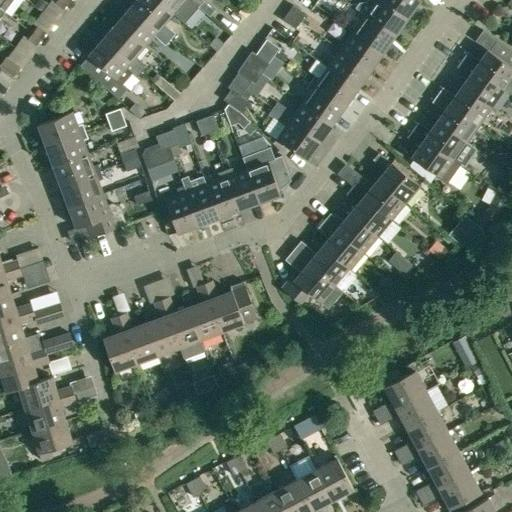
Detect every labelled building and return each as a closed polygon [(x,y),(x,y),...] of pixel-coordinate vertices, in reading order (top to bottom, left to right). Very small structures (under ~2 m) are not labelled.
[(13,0),(0,0),(0,8),(4,12),(13,0)] [(63,9),(67,3),(63,0),(56,0),(55,3),(63,9)] [(163,24),(173,13),(157,0),(135,0),(131,5),(169,39),(175,33),(163,24)] [(190,0),(157,0),(173,13),(182,2),(193,12),(198,6),(190,0)] [(394,36),(406,18),(381,0),(368,0),(366,3),(365,2),(360,3),(356,8),(360,11),(394,36)] [(381,0),(406,18),(419,0),(381,0)] [(214,10),(203,1),(198,6),(209,16),(214,10)] [(169,39),(131,5),(117,22),(144,46),(153,35),(164,45),(169,39)] [(293,5),(287,12),(300,21),(305,14),(293,5)] [(382,53),(394,36),(360,11),(355,17),(360,20),(352,32),(382,53)] [(295,28),(300,21),(287,12),(282,20),(295,28)] [(117,22),(103,38),(141,71),(146,66),(135,56),(144,46),(117,22)] [(37,26),(32,33),(40,39),(45,33),(37,26)] [(369,70),(382,53),(352,32),(344,43),(339,40),(335,46),(369,70)] [(36,45),(40,39),(32,33),(27,39),(36,45)] [(136,77),(141,71),(103,38),(88,55),(92,59),(84,69),(119,100),(128,90),(123,86),(133,75),(136,77)] [(278,48),(266,39),(261,47),(273,55),(278,48)] [(511,50),(497,40),(489,50),(487,49),(476,64),(472,61),(475,58),(467,52),(462,59),(504,89),(511,94),(511,50)] [(357,88),(369,70),(335,46),(330,52),(335,56),(327,67),(357,88)] [(268,62),(273,55),(261,47),(256,54),(268,62)] [(504,89),(462,59),(456,67),(465,72),(467,68),(471,72),(462,85),(491,106),(504,89)] [(344,106),(357,88),(327,67),(319,78),(314,75),(310,82),(344,106)] [(233,80),(245,88),(250,81),(238,72),(233,80)] [(245,88),(233,80),(228,87),(240,96),(245,88)] [(302,102),(332,124),(344,106),(310,82),(305,88),(308,90),(310,91),(302,102)] [(491,106),(462,85),(451,99),(448,96),(450,93),(442,87),(437,95),(478,124),(491,106)] [(466,141),(468,139),(478,124),(437,95),(432,102),(440,108),(442,104),(446,107),(436,121),(466,141)] [(319,141),(332,124),(302,102),(294,114),(289,111),(285,117),(319,141)] [(122,116),(119,108),(105,114),(108,122),(122,116)] [(238,111),(232,118),(243,128),(249,121),(238,111)] [(38,124),(45,145),(85,131),(82,124),(77,125),(71,112),(38,124)] [(204,118),(209,132),(218,129),(213,115),(204,118)] [(125,125),(122,116),(108,122),(111,130),(125,125)] [(306,159),(319,141),(285,117),(281,123),(285,126),(277,138),(306,159)] [(201,135),(209,132),(204,118),(196,121),(201,135)] [(466,141),(436,121),(427,135),(423,132),(425,128),(417,123),(412,130),(460,164),(463,160),(467,160),(469,158),(470,154),(469,150),(472,146),(466,141)] [(164,133),(169,147),(178,144),(172,129),(164,133)] [(411,157),(440,178),(447,183),(460,164),(412,130),(407,137),(415,143),(418,139),(421,142),(411,157)] [(45,145),(53,165),(87,153),(82,140),(87,138),(85,131),(45,145)] [(169,147),(164,133),(156,135),(161,150),(169,147)] [(138,157),(135,149),(120,154),(123,162),(138,157)] [(87,153),(53,165),(61,186),(100,171),(97,164),(92,166),(87,153)] [(377,180),(405,203),(420,185),(392,162),(391,163),(380,154),(374,160),(382,167),(384,164),(388,166),(377,180)] [(259,163),(246,168),(259,202),(280,194),(268,160),(267,161),(265,155),(257,158),(259,163)] [(138,157),(123,162),(126,171),(141,166),(138,157)] [(239,210),(259,202),(246,168),(233,173),(231,168),(224,170),(239,210)] [(206,183),(218,217),(239,210),(224,170),(217,173),(219,178),(206,183)] [(61,186),(68,206),(102,193),(97,180),(102,178),(100,171),(61,186)] [(198,225),(218,217),(206,183),(205,184),(203,177),(190,181),(188,176),(181,178),(184,185),(198,225)] [(391,220),(405,203),(377,180),(366,193),(362,190),(365,187),(358,180),(352,187),(391,220)] [(497,191),(507,198),(511,190),(502,184),(497,191)] [(177,233),(198,225),(184,185),(176,188),(178,193),(164,199),(177,233)] [(377,236),(391,220),(352,187),(346,194),(354,200),(357,197),(360,200),(349,213),(377,236)] [(148,191),(134,196),(137,205),(151,199),(148,191)] [(497,192),(490,207),(499,215),(507,199),(497,192)] [(106,205),(102,193),(68,206),(81,241),(126,224),(119,206),(111,203),(106,205)] [(490,207),(476,222),(486,230),(499,215),(490,207)] [(363,253),(377,236),(349,213),(338,226),(335,223),(338,220),(330,213),(324,220),(363,253)] [(363,253),(324,220),(318,227),(326,233),(329,230),(332,233),(323,245),(351,268),(363,253)] [(349,269),(351,268),(323,245),(316,253),(301,241),(293,250),(342,292),(356,275),(349,269)] [(281,287),(300,303),(308,293),(328,309),(342,292),(293,250),(285,260),(300,272),(293,280),(290,277),(281,287)] [(0,273),(19,267),(17,260),(1,265),(0,260),(0,273)] [(408,262),(399,271),(404,275),(412,266),(408,262)] [(22,275),(19,267),(0,273),(0,297),(11,294),(6,280),(22,275)] [(211,281),(204,284),(222,331),(257,318),(244,281),(230,286),(231,291),(217,296),(211,281)] [(200,339),(222,331),(204,284),(197,286),(202,301),(188,307),(200,339)] [(0,297),(0,321),(33,312),(31,303),(15,308),(11,294),(0,297)] [(200,339),(188,307),(174,312),(168,297),(161,299),(179,347),(183,358),(204,350),(200,339)] [(158,355),(179,347),(161,299),(154,302),(160,317),(145,322),(158,355)] [(60,303),(33,312),(0,321),(0,344),(24,337),(20,323),(35,319),(39,323),(64,316),(60,303)] [(136,363),(158,355),(145,322),(131,328),(126,313),(118,315),(136,363)] [(114,371),(136,363),(118,315),(111,318),(117,333),(102,339),(114,371)] [(0,367),(46,353),(73,345),(69,333),(44,340),(44,345),(40,345),(37,333),(24,337),(0,344),(0,367)] [(478,360),(470,344),(465,335),(456,340),(452,342),(465,367),(478,360)] [(49,362),(46,353),(0,367),(0,376),(5,392),(18,388),(18,387),(38,381),(38,380),(33,367),(49,362)] [(384,386),(395,407),(426,390),(415,370),(384,386)] [(51,376),(38,380),(38,381),(18,387),(18,388),(25,409),(74,394),(71,386),(56,391),(51,376)] [(437,411),(426,390),(395,407),(406,427),(437,411)] [(25,409),(32,431),(65,421),(60,406),(76,401),(74,394),(25,409)] [(376,417),(390,410),(386,403),(372,410),(376,417)] [(394,417),(390,410),(376,417),(380,424),(394,417)] [(328,424),(321,411),(314,415),(321,428),(328,424)] [(448,431),(437,411),(406,427),(417,447),(448,431)] [(72,443),(65,421),(32,431),(41,460),(51,457),(49,450),(72,443)] [(448,431),(417,447),(428,468),(459,451),(448,431)] [(273,436),(280,450),(287,447),(279,433),(273,436)] [(273,454),(280,450),(273,436),(266,440),(273,454)] [(398,458),(411,451),(408,444),(394,451),(398,458)] [(411,451),(398,458),(402,465),(415,458),(411,451)] [(469,472),(459,451),(428,468),(438,488),(469,472)] [(239,454),(233,458),(240,472),(247,468),(239,454)] [(337,457),(317,468),(333,499),(354,488),(337,457)] [(233,475),(240,472),(233,458),(226,461),(233,475)] [(333,499),(317,468),(296,479),(313,510),(333,499)] [(469,472),(438,488),(449,509),(480,492),(469,472)] [(192,479),(199,493),(206,489),(199,476),(192,479)] [(193,497),(199,493),(192,479),(185,483),(193,497)] [(287,511),(309,511),(313,510),(296,479),(276,490),(287,511)] [(419,498),(433,491),(429,484),(415,491),(419,498)] [(287,511),(276,490),(256,501),(261,511),(287,511)] [(436,498),(433,491),(419,498),(423,505),(436,498)] [(460,511),(495,511),(488,497),(460,511)] [(235,511),(261,511),(256,501),(235,511)]
